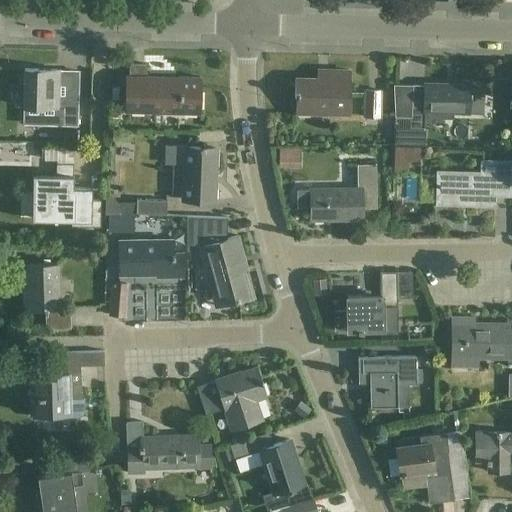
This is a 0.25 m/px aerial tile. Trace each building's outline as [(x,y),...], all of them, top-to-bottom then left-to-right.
[(126,75),(126,87),(125,111),(199,113),(200,77),(178,77),(178,81),(148,81),(148,76),(147,76),(145,64),(129,63),(129,75),(126,75)] [(23,107),(43,107),(63,108),(62,125),(77,125),(78,96),(57,96),(58,70),(24,69),(24,86),(25,86),(24,106),(23,105),(23,107)] [(295,113),(311,114),(311,109),(348,110),(349,70),(328,69),(328,80),(295,79),(294,96),(296,97),(295,113)] [(412,105),(411,129),(423,129),(424,112),(468,113),(482,113),(483,89),(469,89),(469,84),(453,84),(453,85),(425,84),(425,83),(424,83),(424,85),(412,85),(412,105)] [(365,92),(365,117),(380,117),(381,92),(382,92),(382,91),(363,90),(363,92),(365,92)] [(199,147),(172,146),(172,173),(184,173),(183,199),(213,201),(216,148),(204,148),(204,147),(199,147)] [(482,173),(438,172),(437,203),(459,203),(459,205),(460,205),(461,203),(471,204),(470,205),(472,205),(472,204),(494,204),(494,194),(510,194),(511,162),(482,161),(482,173)] [(37,163),(36,183),(42,184),(42,193),(33,192),(33,219),(53,219),(53,221),(56,221),(57,212),(71,212),(71,226),(100,226),(101,200),(90,200),(91,188),(73,187),(73,164),(56,163),(56,176),(37,176),(37,163)] [(376,164),(357,164),(357,189),(310,189),(296,189),(297,206),(310,206),(310,220),(362,219),(362,208),(376,208),(376,188),(376,164)] [(105,212),(121,213),(121,212),(119,212),(119,205),(112,199),(106,198),(106,196),(105,196),(105,212)] [(166,215),(167,200),(137,199),(136,214),(166,215)] [(227,217),(187,216),(187,249),(198,246),(204,271),(211,295),(214,305),(234,301),(235,302),(239,301),(238,300),(247,298),(237,260),(243,258),(238,236),(227,238),(227,217)] [(172,253),(172,239),(118,240),(118,273),(157,272),(157,276),(172,276),(168,280),(168,287),(173,294),(182,294),(181,257),(174,258),(174,253),(172,253)] [(56,262),(45,263),(25,263),(27,308),(43,307),(43,311),(45,311),(46,329),(70,328),(69,314),(57,314),(57,307),(58,307),(56,262)] [(411,271),(396,272),(380,272),(380,295),(347,296),(348,311),(352,311),(352,329),(348,329),(348,330),(357,330),(357,332),(362,332),(362,330),(382,330),(382,308),(398,308),(398,306),(397,306),(397,297),(411,297),(411,271)] [(113,283),(110,315),(124,316),(125,315),(124,315),(127,284),(113,283)] [(452,317),(451,337),(451,357),(451,367),(478,368),(478,357),(507,357),(507,365),(511,365),(511,328),(509,328),(509,323),(489,323),(489,329),(474,329),(474,317),(452,317)] [(104,364),(103,351),(53,352),(53,373),(30,373),(32,414),(70,413),(70,417),(78,417),(82,414),(84,410),(84,398),(81,398),(80,365),(104,364)] [(415,356),(378,356),(358,356),(358,357),(362,357),(362,373),(369,372),(370,407),(397,406),(397,385),(416,384),(416,383),(421,383),(421,368),(415,368),(415,356)] [(215,380),(216,382),(198,388),(197,386),(196,386),(205,413),(224,406),(224,409),(225,409),(232,429),(261,420),(254,399),(266,395),(262,383),(263,383),(261,376),(260,377),(257,368),(240,373),(240,376),(217,383),(216,380),(215,380)] [(141,421),(126,422),(128,473),(145,473),(145,468),(198,466),(198,468),(211,468),(210,444),(198,445),(198,435),(142,437),(141,421)] [(269,432),(257,435),(230,444),(234,458),(260,449),(274,493),(286,489),(286,491),(291,490),(290,488),(303,483),(298,467),(294,469),(289,454),(294,453),(289,439),(273,445),(269,432)] [(449,452),(446,432),(419,436),(420,444),(396,447),(400,475),(401,475),(402,488),(427,485),(426,481),(434,480),(436,500),(450,499),(451,500),(454,500),(451,480),(447,452),(449,452)] [(511,433),(506,434),(506,432),(475,432),(475,460),(483,460),(483,464),(489,463),(489,472),(507,471),(507,450),(511,450),(511,433)] [(87,454),(62,458),(54,459),(57,475),(52,475),(52,474),(37,477),(39,492),(35,493),(38,511),(76,511),(72,487),(83,485),(81,472),(89,470),(87,454)] [(316,511),(313,499),(294,505),(280,509),(281,511),(316,511)]
